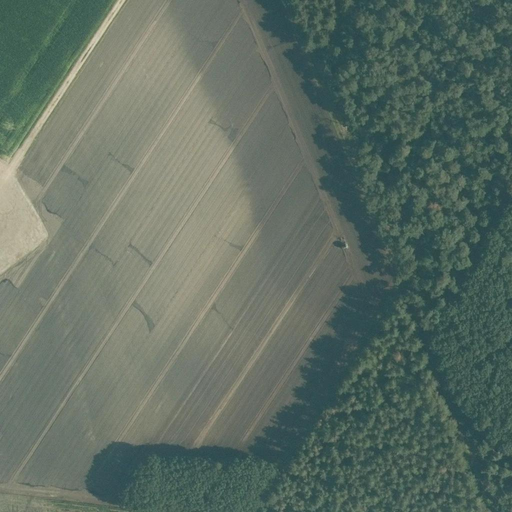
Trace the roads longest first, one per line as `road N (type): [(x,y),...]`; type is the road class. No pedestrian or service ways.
road 1 (track): [(506,511),(289,0)]
road 2 (track): [(120,0),(0,183)]
